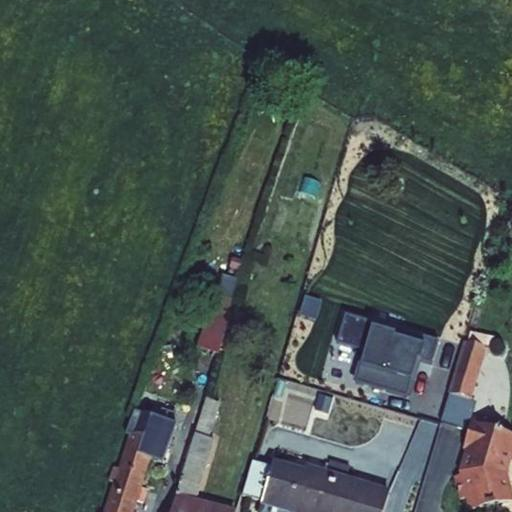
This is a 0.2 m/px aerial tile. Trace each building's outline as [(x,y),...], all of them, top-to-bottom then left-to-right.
[(219,355),(232,315),(211,309),(198,348),(219,355)] [(374,324),(346,316),(338,344),(364,352),(355,383),(408,398),(418,360),(432,364),(438,341),(396,329),(394,336),(373,329),(374,324)] [(492,350),(495,340),(471,333),(468,343),(486,348),(492,350)] [(468,343),(465,342),(450,394),(470,400),(486,348),(468,343)] [(473,417),(478,403),(470,400),(450,394),(441,423),(469,431),(473,417)] [(199,420),(212,424),(218,403),(205,400),(199,420)] [(130,511),(134,501),(142,503),(146,491),(139,488),(154,442),(168,447),(175,426),(135,411),(126,434),(130,435),(119,469),(114,468),(109,481),(115,483),(105,511),(130,511)] [(473,417),(469,431),(464,448),(470,449),(466,464),(469,474),(454,477),(460,500),(469,498),(472,511),(511,502),(506,481),(508,480),(505,469),(508,460),(511,457),(511,435),(503,433),(505,427),(473,417)] [(199,420),(173,511),(225,511),(195,503),(214,439),(208,438),(212,424),(199,420)] [(264,504),(261,511),(384,511),(390,494),(346,481),(350,468),(330,462),(326,475),(306,469),(305,474),(273,465),(272,468),(253,463),(243,496),(262,502),(262,503),(264,504)]
